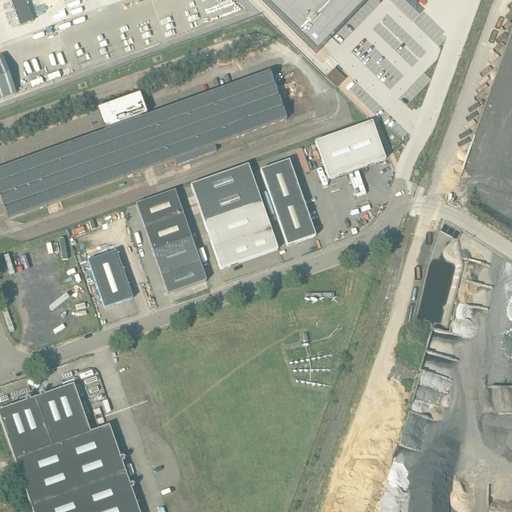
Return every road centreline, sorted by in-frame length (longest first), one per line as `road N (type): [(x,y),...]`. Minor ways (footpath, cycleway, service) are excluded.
road 1 (residential): [(9,370),(358,248),(386,228),(400,196)]
road 2 (unknown): [(511,260),(462,361),(470,394),(511,454)]
